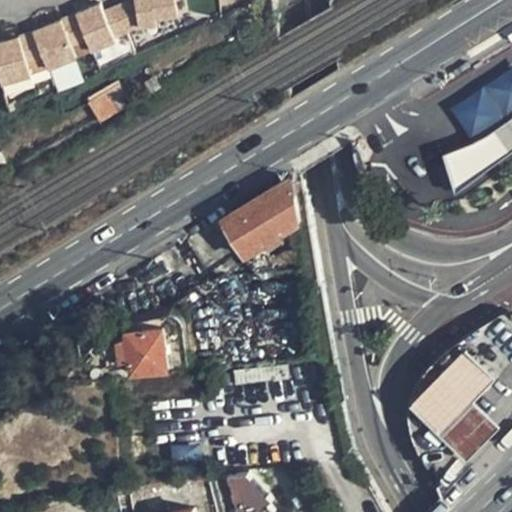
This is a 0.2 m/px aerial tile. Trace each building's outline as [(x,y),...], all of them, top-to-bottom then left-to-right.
[(104,0),(95,0),(80,7),(91,32),(96,43),(119,34),(117,30),(106,5),(104,0)] [(121,0),(117,0),(106,5),(117,30),(132,24),(121,0)] [(137,0),(121,0),(132,24),(142,21),(137,0)] [(177,0),(137,0),(142,21),(158,19),(158,12),(179,8),(177,0)] [(80,7),(65,13),(75,38),(91,32),(80,7)] [(65,13),(37,26),(48,52),(52,62),(79,50),(75,38),(65,13)] [(37,26),(21,30),(30,58),(48,52),(37,26)] [(21,30),(0,36),(0,62),(1,66),(4,77),(33,69),(30,58),(21,30)] [(100,117),(132,104),(123,80),(91,94),(100,117)] [(290,226),(301,219),(295,185),(294,175),(226,215),(248,251),(290,226)] [(301,219),(290,226),(292,241),(303,239),(301,219)] [(279,266),(303,262),(302,245),(270,250),(279,266)] [(303,262),(279,266),(254,270),(261,344),(309,340),(305,262),(303,262)] [(172,360),(172,354),(167,321),(133,326),(134,331),(107,339),(112,361),(137,356),(139,365),(172,360)] [(0,384),(33,364),(21,343),(0,355),(0,384)] [(458,355),(474,354),(466,346),(458,355)] [(415,398),(445,428),(496,374),(474,354),(458,355),(415,398)] [(99,372),(106,372),(107,370),(107,363),(103,362),(98,364),(97,368),(99,372)] [(468,454),(500,421),(476,398),(445,428),(468,454)] [(219,511),(263,511),(272,505),(276,501),(251,474),(212,481),(219,511)]
